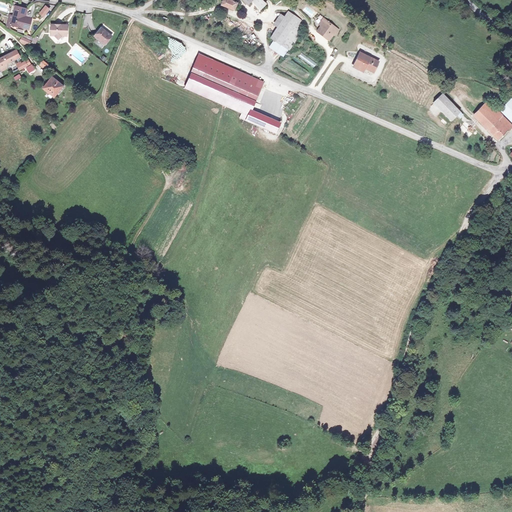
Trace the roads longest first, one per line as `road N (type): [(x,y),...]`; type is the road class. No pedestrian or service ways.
road 1 (track): [(134,15),(104,102),(155,142),(168,183),(132,241),(145,303),(135,352),(139,454),(132,491),(148,503),(205,488),(282,507),(329,488),(367,453)]
road 2 (tertiary): [(71,0),(134,15),(498,172)]
road 3 (unclassified): [(498,172),(407,336),(367,453)]
